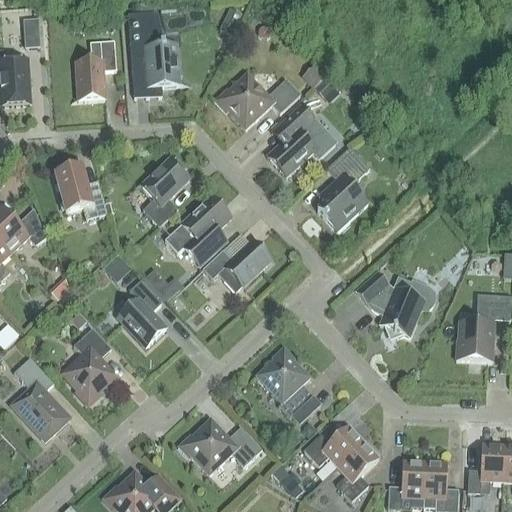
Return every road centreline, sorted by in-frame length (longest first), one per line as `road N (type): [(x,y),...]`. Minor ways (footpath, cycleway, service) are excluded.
road 1 (residential): [(0,159),(14,145),(189,133),(330,284),(303,309)]
road 2 (residential): [(35,511),(127,426),(181,412),(279,319),(303,309)]
road 3 (residential): [(303,309),(397,412),(511,416)]
